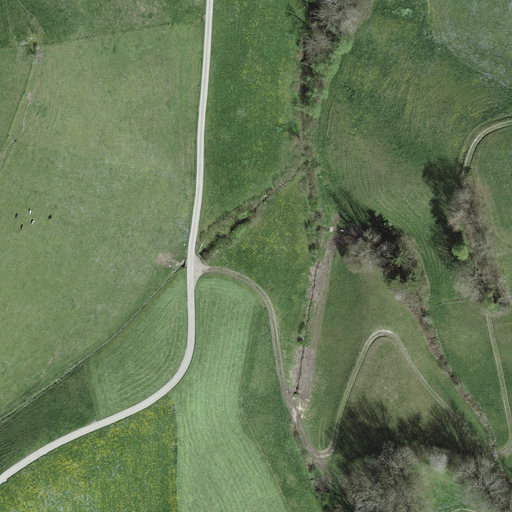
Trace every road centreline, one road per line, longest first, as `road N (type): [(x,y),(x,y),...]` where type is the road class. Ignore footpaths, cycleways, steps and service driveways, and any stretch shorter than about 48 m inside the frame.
road 1 (track): [(191,267),(238,275),(263,293),(285,390),(318,457),(331,452),(357,365),(380,332),(394,336),(483,447),(502,452),(511,439)]
road 2 (unclassified): [(210,0),(186,362),(149,401),(51,445),(0,480)]
road 3 (track): [(511,437),(463,187),(477,138),(511,122)]
